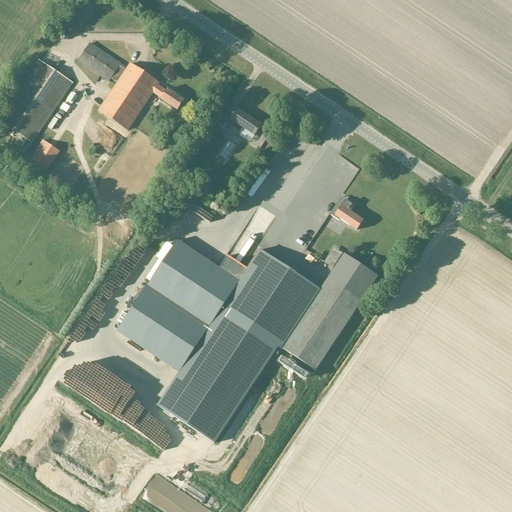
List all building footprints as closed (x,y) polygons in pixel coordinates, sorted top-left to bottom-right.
[(130,65),(127,69),(90,44),(78,62),(109,82),(111,79),(118,83),(98,112),(127,131),(153,93),(161,99),(178,111),(184,101),(167,90),(166,92),(158,86),(159,84),(130,65)] [(0,122),(32,144),(73,84),(38,60),(0,116),(0,122)] [(242,128),(249,117),(236,109),(230,117),(228,115),(227,117),(219,129),(226,134),(230,128),(238,133),(242,128)] [(249,117),(242,128),(254,136),(262,126),(249,117)] [(105,151),(113,148),(109,137),(101,140),(105,151)] [(46,173),(60,152),(43,141),(29,161),(46,173)] [(256,184),(242,204),(247,208),(261,188),(256,184)] [(341,206),(337,204),(330,215),(339,220),(339,219),(357,231),(363,221),(350,212),(354,206),(346,200),(341,206)] [(122,323),(117,330),(179,372),(239,282),(220,269),(177,240),(172,248),(167,245),(159,257),(164,260),(128,314),(123,310),(117,320),(122,323)] [(281,350),(282,349),(321,290),(273,259),(273,258),(272,258),(260,251),(247,271),(228,258),(228,257),(220,269),(239,282),(179,372),(236,411),(278,348),(281,350)] [(345,254),(327,280),(361,302),(378,276),(345,254)] [(103,298),(114,282),(110,279),(99,295),(103,298)] [(321,290),(282,349),(315,371),(361,302),(327,280),(321,290)] [(274,356),(301,374),(305,367),(279,349),(274,356)]
